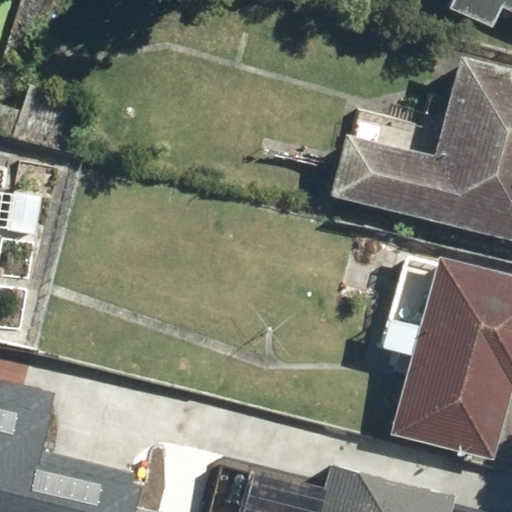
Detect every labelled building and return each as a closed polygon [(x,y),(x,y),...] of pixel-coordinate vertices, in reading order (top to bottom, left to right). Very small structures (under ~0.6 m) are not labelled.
[(0,0),(0,130),(78,149),(92,88),(34,75),(27,104),(0,97),(0,71),(16,0),(0,0)] [(511,0),(451,0),(451,2),(501,25),(511,0)] [(348,114),(330,190),(511,232),(511,58),(471,49),(450,138),(348,114)] [(0,272),(2,273),(7,227),(39,230),(43,187),(0,183),(0,272)] [(511,254),(416,232),(391,337),(414,342),(393,428),(502,454),(511,410),(511,254)] [(323,511),(273,511),(238,502),(235,511),(454,511),(464,478),(343,444),(323,511)] [(175,511),(177,507),(71,481),(63,511),(175,511)]
